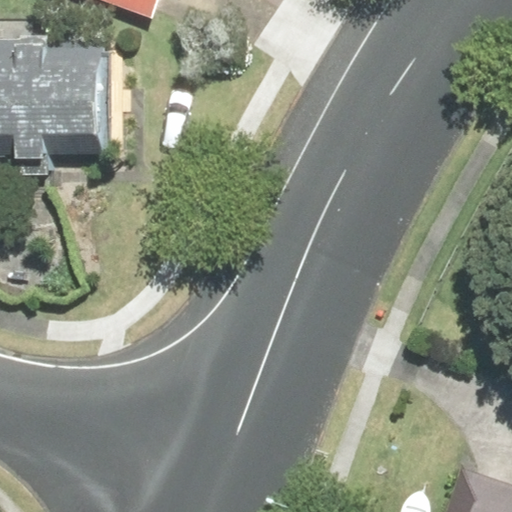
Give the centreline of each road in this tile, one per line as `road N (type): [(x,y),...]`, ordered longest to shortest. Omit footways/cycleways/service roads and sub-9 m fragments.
road 1 (tertiary): [(220,475),(343,171),(459,0)]
road 2 (residential): [(0,403),(220,475)]
